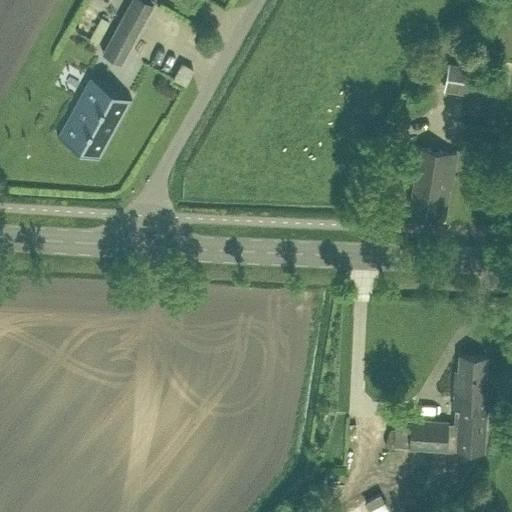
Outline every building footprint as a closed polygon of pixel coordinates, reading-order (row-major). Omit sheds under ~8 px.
[(121,63),(154,3),(147,0),(130,0),(102,53),(121,63)] [(173,73),(180,58),(170,54),(163,69),(173,73)] [(491,98),(495,69),(448,61),(443,90),(491,98)] [(185,83),(192,68),(181,62),(173,77),(185,83)] [(57,132),(56,134),(98,157),(99,155),(97,154),(129,98),(130,98),(131,97),(89,74),(88,76),(93,78),(82,98),(79,96),(68,116),(71,118),(62,135),(57,132)] [(450,188),(456,152),(411,144),(407,172),(414,173),(407,211),(444,217),(449,188),(450,188)] [(485,378),(486,355),(459,354),(458,371),(455,371),(453,394),(464,394),(463,406),(460,406),(458,434),(463,434),(462,448),(477,449),(480,407),(477,406),(477,395),(488,396),(488,378),(485,378)] [(408,448),(427,449),(429,418),(410,417),(409,426),(408,448)]
